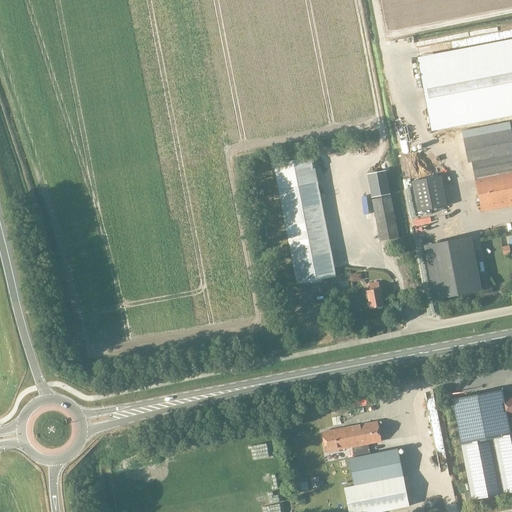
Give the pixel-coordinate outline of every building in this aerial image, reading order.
[(511,42),(416,62),(430,130),(511,113),(511,42)] [(482,212),(511,205),(511,136),(511,130),(463,139),(468,163),(472,162),(482,212)] [(275,164),(298,284),(334,277),(311,157),(275,164)] [(367,174),(371,198),(390,194),(385,170),(367,174)] [(411,182),(417,212),(447,206),(441,176),(411,182)] [(380,242),(398,238),(390,196),(372,200),(380,242)] [(424,248),(434,299),(482,290),(472,238),(424,248)] [(508,248),(500,249),(502,258),(509,257),(508,248)] [(370,308),(383,306),(379,288),(378,282),(368,283),(370,289),(366,290),(370,308)] [(511,434),(510,435),(507,417),(511,416),(511,396),(503,398),(502,392),(502,390),(452,400),(453,402),(461,444),(470,492),(465,493),(467,506),(472,505),(471,500),(511,492),(511,434)] [(351,447),(368,444),(380,441),(377,421),(322,432),(325,452),(351,447)] [(403,476),(397,449),(370,454),(368,444),(351,447),(353,457),(348,458),(353,486),(403,476)] [(403,476),(353,486),(343,488),(348,511),(377,511),(408,506),(403,476)]
